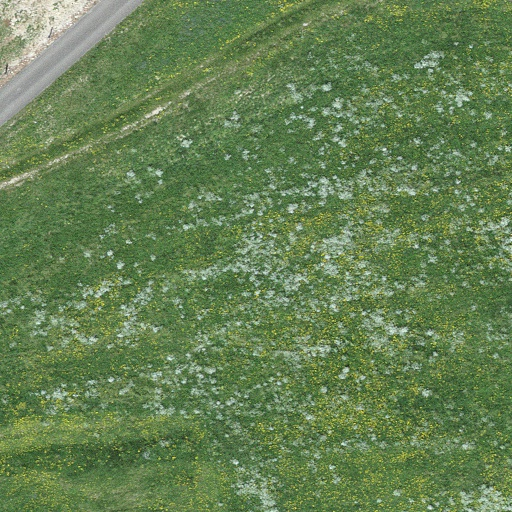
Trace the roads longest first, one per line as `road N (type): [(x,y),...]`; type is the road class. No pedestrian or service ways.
road 1 (track): [(0,174),(326,19),(401,0)]
road 2 (unclassified): [(0,105),(118,0)]
